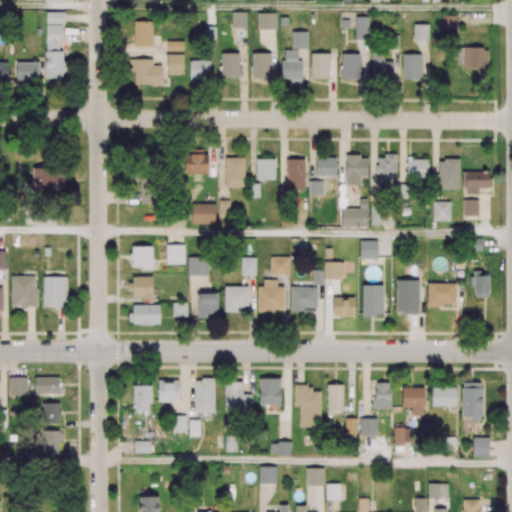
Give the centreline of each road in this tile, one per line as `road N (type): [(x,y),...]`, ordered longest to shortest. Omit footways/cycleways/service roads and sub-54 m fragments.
road 1 (residential): [(511,120),(0,117)]
road 2 (secondary): [(511,351),(0,351)]
road 3 (residential): [(99,351),(98,0)]
road 4 (tertiary): [(100,511),(99,351)]
